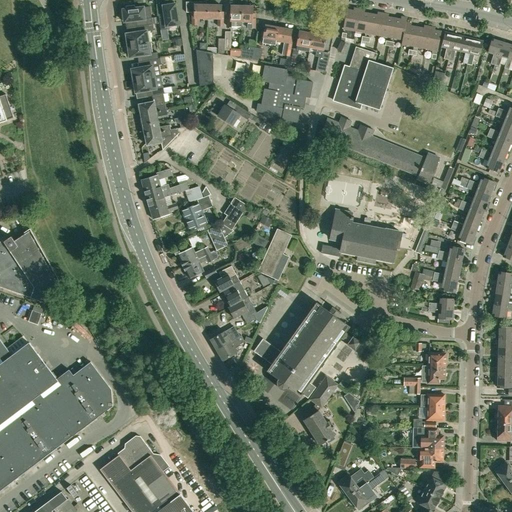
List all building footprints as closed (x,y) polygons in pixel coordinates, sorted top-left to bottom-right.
[(201,5),(196,5),(196,2),(186,1),(186,12),(193,12),(192,25),(197,25),(197,17),(208,18),(208,5),(206,5),(206,2),(201,2),(201,5)] [(167,29),(167,26),(178,24),(175,4),(174,4),(174,2),(166,3),(166,5),(163,6),(165,16),(159,17),(161,30),(167,29)] [(242,6),(241,21),(242,21),(248,21),(248,28),(255,28),(255,19),(252,19),(253,6),(251,6),(251,4),(244,4),(244,6),(242,6)] [(136,26),(153,24),(152,17),(145,18),(143,7),(135,8),(135,5),(125,6),(126,9),(123,9),(123,10),(121,11),(122,18),(124,18),(124,21),(135,20),(136,26)] [(208,5),(208,18),(218,18),(218,25),(223,26),(223,12),(221,11),(221,5),(208,5)] [(242,21),(241,21),(242,6),(231,5),(231,12),(228,12),(228,26),(241,27),(241,23),(242,23),(242,21)] [(355,31),(359,9),(355,8),(354,10),(347,9),(343,28),(355,31)] [(367,33),(370,13),(363,12),(364,10),(359,9),(355,31),(367,33)] [(379,35),(383,13),(378,12),(378,15),(370,13),(367,33),(379,35)] [(390,37),(394,18),(387,16),(387,14),(383,13),(379,35),(390,37)] [(402,39),(406,22),(407,17),(402,17),(402,19),(394,18),(390,37),(402,39)] [(413,46),(417,27),(410,25),(410,23),(406,22),(402,39),(401,44),(413,46)] [(126,46),(148,42),(147,31),(154,30),(153,24),(136,26),(137,32),(126,34),(127,37),(124,38),(126,46)] [(275,47),(276,40),(279,27),(266,25),(265,31),(263,31),(260,45),(265,45),(275,47)] [(426,48),(430,26),(425,25),(424,28),(417,27),(413,46),(426,48)] [(434,30),(434,27),(430,26),(426,48),(438,51),(441,31),(434,30)] [(279,27),(276,40),(284,41),(282,55),(289,56),(293,36),(291,36),(292,30),(279,27)] [(309,52),(310,47),(312,33),(300,31),(296,49),(293,48),(292,56),(297,57),(298,50),(309,52)] [(448,59),(454,34),(445,32),(441,46),(446,48),(444,58),(448,59)] [(329,53),(323,52),(326,35),(312,33),(310,47),(317,48),(315,56),(319,57),(316,71),(325,72),(329,53)] [(460,51),(464,36),(454,34),(448,59),(453,60),(455,50),(460,51)] [(467,64),(473,39),(464,36),(460,51),(465,52),(463,63),(467,64)] [(495,65),(502,41),(492,38),(488,52),(493,54),(490,63),(495,65)] [(474,54),(479,56),(483,41),(473,39),(467,64),(472,65),(474,54)] [(507,58),(511,44),(502,41),(495,65),(499,66),(502,56),(507,58)] [(142,62),(160,59),(160,58),(158,58),(157,52),(150,53),(148,42),(126,46),(127,54),(129,54),(130,57),(141,56),(142,62)] [(342,42),(338,50),(344,53),(348,45),(342,42)] [(253,60),(255,48),(250,47),(249,50),(240,49),(240,58),(253,60)] [(342,79),(335,101),(360,109),(362,104),(379,109),(393,68),(374,62),(377,53),(356,47),(349,66),(344,65),(340,78),(342,79)] [(255,48),(253,60),(261,61),(263,50),(255,48)] [(213,59),(213,52),(207,51),(196,49),(197,59),(213,59)] [(161,76),(159,65),(161,65),(160,59),(142,62),(143,67),(132,69),(132,73),(130,73),(131,81),(154,77),(161,76)] [(261,104),(260,112),(264,112),(263,116),(282,119),(297,122),(300,107),(301,103),(297,102),(298,95),(305,96),(310,97),(313,82),(305,80),(306,77),(287,73),(288,69),(265,65),(262,80),(273,83),(272,90),(264,89),(262,103),(261,104)] [(445,74),(436,72),(433,82),(442,84),(445,74)] [(154,77),(131,81),(133,90),(135,89),(136,93),(147,91),(148,97),(164,94),(163,88),(161,76),(154,77)] [(200,86),(213,83),(213,77),(199,77),(200,86)] [(0,122),(14,118),(6,94),(0,95),(0,122)] [(483,96),(478,94),(474,103),(480,105),(483,96)] [(191,96),(184,97),(185,105),(193,103),(191,96)] [(486,98),(484,105),(490,108),(493,101),(486,98)] [(141,115),(166,110),(166,105),(155,107),(154,102),(139,104),(139,106),(138,106),(139,111),(140,111),(141,115)] [(237,105),(234,110),(225,105),(218,116),(233,125),(240,115),(248,120),(251,114),(237,105)] [(497,112),(511,117),(511,105),(508,112),(498,108),(497,112)] [(511,117),(497,112),(489,108),(487,112),(505,119),(502,126),(511,129),(511,117)] [(143,125),(158,122),(157,117),(167,115),(166,110),(141,115),(142,118),(140,118),(141,124),(143,123),(143,125)] [(254,116),(251,119),(260,125),(263,121),(254,116)] [(480,118),(476,116),(472,125),(476,127),(480,118)] [(188,127),(186,117),(176,119),(177,123),(180,124),(181,129),(188,127)] [(360,125),(358,131),(349,127),(352,121),(341,117),(339,123),(327,118),(320,136),(419,175),(417,179),(429,183),(439,157),(428,153),(426,158),(372,136),(374,130),(360,125)] [(267,124),(263,121),(260,125),(259,128),(270,135),(274,128),(267,124)] [(170,130),(169,125),(159,127),(158,122),(143,125),(143,126),(142,126),(143,131),(144,131),(145,135),(170,130)] [(511,141),(511,139),(511,129),(502,126),(500,132),(490,128),(489,132),(511,141)] [(179,133),(177,128),(170,130),(145,135),(146,138),(144,139),(145,144),(147,143),(147,145),(161,142),(163,150),(179,133)] [(489,132),(488,133),(487,137),(496,140),(494,147),(507,152),(511,141),(489,132)] [(290,138),(287,143),(288,143),(294,147),(295,144),(296,142),(295,142),(290,138)] [(461,139),(456,151),(460,152),(465,140),(461,139)] [(503,162),(507,152),(494,147),(491,153),(487,151),(488,151),(482,149),(480,152),(503,162)] [(499,172),(503,162),(480,152),(479,156),(484,159),(488,160),(486,167),(499,172)] [(449,167),(441,188),(436,201),(440,202),(445,190),(453,169),(449,167)] [(144,191),(161,187),(159,179),(172,176),(170,169),(157,173),(157,175),(141,180),(144,191)] [(479,183),(470,180),(462,177),(460,182),(468,185),(468,184),(491,192),(495,182),(482,177),(479,183)] [(164,198),(172,195),(189,189),(187,184),(169,190),(168,185),(161,187),(144,191),(148,203),(164,198)] [(487,203),(491,192),(468,184),(468,185),(467,188),(476,191),(474,198),(487,203)] [(189,201),(202,197),(201,194),(199,189),(199,186),(194,188),(185,191),(189,201)] [(206,186),(201,194),(202,197),(204,197),(207,195),(208,196),(211,195),(206,186)] [(206,223),(201,210),(211,206),(208,196),(207,195),(204,197),(202,197),(196,200),(197,204),(181,210),(189,229),(206,223)] [(221,223),(232,230),(248,205),(235,197),(224,213),(227,215),(221,223)] [(176,209),(178,207),(176,203),(167,206),(164,198),(148,203),(153,219),(169,214),(169,212),(176,209)] [(483,213),(487,203),(474,198),(471,204),(462,200),(460,204),(483,213)] [(479,223),(483,213),(460,204),(459,208),(468,212),(466,218),(479,223)] [(268,212),(262,208),(259,212),(266,216),(268,212)] [(335,214),(330,238),(343,241),(341,251),(358,254),(357,260),(375,264),(376,258),(393,262),(396,247),(398,248),(402,232),(385,229),(385,230),(369,226),(370,221),(365,219),(363,225),(351,223),(352,219),(353,219),(354,216),(352,216),(352,212),(336,209),(335,214)] [(256,214),(251,210),(246,217),(252,221),(256,214)] [(271,221),(263,216),(260,221),(268,226),(271,221)] [(475,234),(479,223),(466,218),(463,225),(459,223),(454,221),(452,225),(475,234)] [(233,231),(232,230),(221,223),(219,225),(224,236),(233,231)] [(228,245),(224,236),(219,225),(208,230),(217,250),(228,245)] [(471,244),(475,234),(452,225),(451,229),(456,231),(460,232),(458,239),(471,244)] [(267,275),(278,280),(289,256),(283,254),(292,235),(277,229),(258,271),(262,272),(267,275)] [(0,286),(53,305),(60,285),(61,285),(59,284),(29,232),(29,231),(14,241),(11,236),(0,243),(0,286)] [(420,240),(416,251),(420,253),(425,241),(427,235),(423,234),(420,240)] [(251,243),(243,238),(233,243),(237,250),(251,243)] [(445,252),(440,251),(440,249),(425,245),(423,251),(438,254),(462,260),(464,249),(450,246),(449,253),(445,252)] [(511,247),(507,246),(503,256),(511,259),(511,247)] [(183,266),(210,253),(208,247),(195,253),(192,247),(190,248),(189,248),(186,249),(186,250),(178,254),(181,261),(183,266)] [(216,253),(214,252),(214,251),(210,253),(183,266),(185,271),(189,278),(197,274),(199,274),(201,273),(201,272),(203,271),(200,263),(207,260),(208,262),(217,258),(218,256),(216,253)] [(460,270),(462,260),(438,254),(437,259),(443,260),(447,261),(446,267),(460,270)] [(233,284),(239,281),(231,266),(219,272),(221,277),(214,281),(220,292),(234,284),(233,284)] [(457,281),(460,270),(446,267),(444,274),(440,273),(434,272),(433,276),(457,281)] [(214,268),(204,272),(206,278),(216,273),(214,268)] [(511,280),(511,277),(511,273),(498,271),(497,282),(511,284),(511,280)] [(422,274),(414,272),(410,288),(418,290),(420,283),(423,283),(424,280),(432,282),(433,276),(422,274)] [(457,281),(433,276),(432,280),(438,281),(442,282),(441,289),(455,292),(457,281)] [(230,306),(242,300),(248,297),(239,281),(233,284),(234,284),(220,292),(228,288),(230,292),(225,295),(230,306)] [(511,284),(497,282),(495,293),(509,295),(510,289),(511,289),(511,284)] [(511,302),(508,302),(509,295),(495,293),(493,304),(511,307),(511,302)] [(234,318),(242,314),(244,319),(256,312),(248,297),(242,300),(230,306),(228,307),(234,318)] [(414,306),(421,306),(453,309),(454,299),(439,298),(439,303),(414,301),(414,306)] [(348,342),(347,344),(355,351),(362,342),(353,335),(352,337),(345,333),(350,326),(316,302),(281,351),(263,338),(253,351),(271,364),(267,370),(278,378),(277,379),(277,380),(277,381),(277,382),(277,383),(277,384),(277,385),(278,387),(279,388),(280,388),(281,389),(283,389),(284,389),(286,389),(287,388),(288,388),(289,387),(289,386),(300,395),(301,394),(302,395),(303,394),(308,398),(316,387),(309,382),(342,338),(348,342)] [(511,307),(493,304),(492,315),(506,317),(507,310),(511,311),(511,307)] [(452,319),(453,309),(421,306),(421,311),(438,312),(438,318),(452,319)] [(257,313),(256,312),(244,319),(247,324),(255,319),(260,323),(268,308),(267,307),(257,313)] [(32,311),(28,323),(38,326),(41,315),(32,311)] [(216,350),(240,336),(234,326),(225,331),(210,340),(216,350)] [(511,326),(499,326),(498,336),(511,336),(511,326)] [(234,346),(239,343),(244,340),(241,335),(240,336),(216,350),(223,360),(237,352),(237,351),(234,346)] [(511,336),(498,336),(498,346),(511,346),(511,336)] [(29,342),(12,355),(0,339),(0,491),(113,406),(111,389),(90,362),(73,375),(69,369),(57,379),(29,342)] [(511,346),(498,346),(498,357),(511,356),(511,346)] [(428,365),(445,366),(445,353),(429,353),(428,365)] [(511,356),(498,357),(497,367),(511,367),(511,356)] [(232,361),(225,365),(229,370),(236,366),(232,361)] [(428,365),(422,365),(422,381),(428,381),(428,383),(438,383),(438,378),(445,378),(445,366),(428,365)] [(511,372),(511,373),(511,368),(511,367),(497,367),(497,377),(511,377),(511,372)] [(310,416),(304,420),(320,445),(326,441),(328,443),(335,439),(334,436),(335,435),(330,428),(333,426),(330,421),(327,423),(318,410),(321,407),(338,384),(326,376),(310,399),(316,403),(309,413),(310,416)] [(511,381),(511,377),(497,377),(497,387),(511,387),(511,382),(511,381)] [(409,386),(421,386),(421,378),(409,378),(409,386)] [(342,380),(338,385),(353,395),(357,390),(342,380)] [(421,394),(421,386),(409,386),(409,394),(421,394)] [(427,407),(444,407),(444,394),(428,394),(427,407)] [(511,411),(511,406),(498,405),(498,412),(496,414),(496,418),(498,420),(498,423),(511,423),(511,420),(511,411)] [(444,407),(427,407),(427,419),(444,420),(444,407)] [(497,434),(497,440),(511,440),(511,423),(498,423),(498,426),(496,428),(495,432),(497,434)] [(419,427),(419,433),(421,433),(421,448),(426,448),(443,449),(443,436),(437,436),(437,428),(436,428),(424,428),(419,427)] [(121,453),(100,469),(132,511),(194,511),(180,494),(163,471),(169,467),(160,455),(153,453),(140,436),(136,435),(131,439),(130,444),(120,451),(121,453)] [(342,445),(336,462),(345,466),(351,449),(342,445)] [(442,461),(443,449),(426,448),(421,448),(420,461),(442,461)] [(415,460),(400,459),(400,468),(401,468),(415,468),(415,460)] [(505,484),(511,478),(511,470),(505,462),(494,470),(498,475),(498,477),(500,481),(503,481),(505,484)] [(338,482),(341,487),(341,490),(344,493),(346,494),(348,496),(359,488),(374,477),(369,470),(365,473),(362,469),(351,477),(348,474),(338,482)] [(384,471),(380,474),(384,480),(388,477),(384,471)] [(443,493),(443,492),(444,490),(443,489),(446,484),(428,475),(425,481),(428,482),(424,489),(440,498),(441,496),(442,496),(443,493)] [(405,486),(398,489),(406,501),(412,497),(405,486)] [(359,510),(369,502),(359,488),(348,496),(350,498),(349,501),(352,504),(355,505),(359,510)] [(439,499),(440,498),(424,489),(421,497),(417,495),(414,501),(432,510),(435,505),(436,505),(437,504),(438,503),(439,501),(439,499)] [(76,511),(77,511),(61,491),(33,511),(76,511)] [(382,501),(378,504),(380,508),(385,504),(385,505),(393,498),(391,495),(382,501)]
